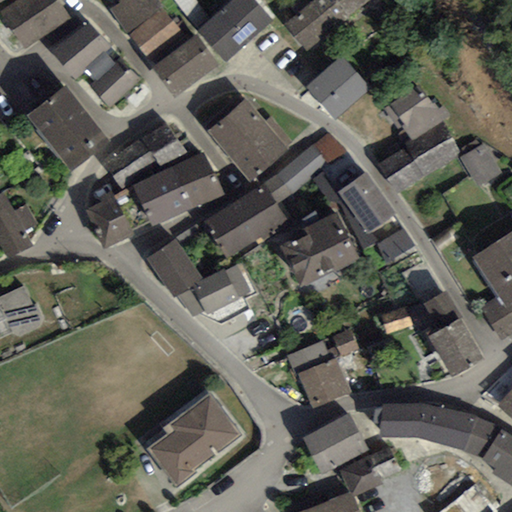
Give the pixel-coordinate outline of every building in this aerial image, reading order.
[(56,0),(11,0),(2,6),(27,43),(67,15),(56,0)] [(164,6),(160,0),(121,0),(112,6),(128,30),(162,7),(164,6)] [(270,15),(256,0),(228,0),(196,30),(221,58),(270,15)] [(370,0),(329,0),(313,13),(328,33),(370,0)] [(162,7),(128,30),(147,56),(163,44),(179,32),(162,7)] [(313,13),(291,30),(306,50),(328,33),(313,13)] [(86,20),(48,48),(73,76),(76,73),(81,78),(85,74),(90,79),(88,81),(107,105),(138,76),(118,55),(111,60),(102,50),(108,44),(86,20)] [(383,31),(358,47),(374,71),(399,55),(383,31)] [(212,59),(195,37),(176,51),(193,74),(212,59)] [(157,66),(173,88),(193,74),(176,51),(173,49),(172,46),(157,57),(161,62),(157,66)] [(344,67),(315,91),(336,116),(365,91),(344,67)] [(92,124),(61,86),(30,111),(70,164),(90,148),(102,138),(92,124)] [(414,141),(438,124),(416,92),(392,109),(414,141)] [(229,99),(203,124),(208,129),(211,126),(230,149),(247,134),(268,159),(282,147),(261,122),(241,99),(234,105),(229,99)] [(164,121),(141,135),(159,161),(158,162),(161,166),(185,151),(164,121)] [(446,128),(409,149),(410,152),(411,152),(430,182),(464,161),(446,128)] [(230,149),(251,174),(268,159),(247,134),(230,149)] [(141,135),(103,161),(121,187),(158,162),(159,161),(141,135)] [(310,143),(292,158),(307,175),(326,160),(310,143)] [(186,201),(218,188),(200,152),(168,166),(186,201)] [(410,152),(381,170),(400,200),(430,182),(411,152),(410,152)] [(491,155),(474,165),(488,188),(505,178),(491,155)] [(292,158),(277,171),(291,188),(307,175),(292,158)] [(169,208),(186,201),(168,166),(150,174),(169,208)] [(277,171),(262,180),(275,198),(291,188),(277,171)] [(364,172),(339,190),(365,226),(390,209),(364,172)] [(169,208),(150,174),(132,182),(151,216),(169,208)] [(111,194),(86,207),(101,240),(126,227),(151,216),(132,182),(111,194)] [(272,201),(259,185),(203,219),(224,252),(252,234),(255,239),(284,220),(272,201)] [(0,241),(5,251),(27,241),(20,227),(31,221),(22,204),(10,210),(0,192),(0,241)] [(282,242),(299,278),(353,252),(333,211),(293,231),(295,235),(282,242)] [(405,227),(378,243),(383,259),(413,243),(405,227)] [(511,228),(476,253),(506,299),(507,298),(511,305),(511,228)] [(175,246),(152,262),(173,292),(197,275),(172,237),(169,238),(175,246)] [(196,316),(237,295),(224,269),(213,275),(212,273),(182,288),(196,316)] [(0,335),(10,332),(19,336),(38,328),(40,319),(35,306),(31,307),(23,287),(0,297),(0,335)] [(430,330),(453,370),(480,356),(441,291),(425,300),(440,325),(430,330)] [(511,309),(505,298),(485,311),(505,341),(511,336),(511,309)] [(387,333),(429,321),(424,304),(382,316),(387,333)] [(387,335),(373,341),(376,349),(379,357),(392,351),(390,343),(387,335)] [(299,370),(313,404),(339,394),(327,365),(332,363),(330,357),(326,359),(318,339),(301,347),(308,366),(299,370)] [(237,435),(211,401),(165,435),(168,440),(150,454),(177,488),(195,475),(191,470),(213,454),(218,460),(220,459),(215,452),(237,435)] [(379,417),(378,429),(415,430),(427,433),(432,409),(435,410),(437,402),(421,402),(420,405),(381,404),(373,404),(372,416),(379,417)] [(432,409),(427,433),(462,443),(471,417),(436,408),(435,410),(432,409)] [(363,444),(345,411),(305,433),(323,466),(341,457),(363,444)] [(471,417),(462,443),(484,451),(499,430),(492,426),(471,417)] [(511,438),(499,430),(484,451),(498,460),(492,470),(508,482),(511,476),(511,438)] [(367,454),(365,455),(376,476),(391,469),(396,467),(386,444),(367,453),(367,454)] [(358,458),(340,466),(350,489),(373,477),(376,476),(365,455),(367,454),(367,453),(363,446),(355,450),(358,458)] [(391,469),(376,476),(373,477),(378,496),(398,487),(391,469)] [(471,481),(450,499),(461,511),(490,511),(495,509),(471,481)] [(357,511),(354,503),(350,492),(328,500),(333,511),(357,511)] [(297,511),(333,511),(328,500),(321,503),(318,495),(304,500),(307,509),(297,511)] [(461,511),(450,499),(433,511),(461,511)]
